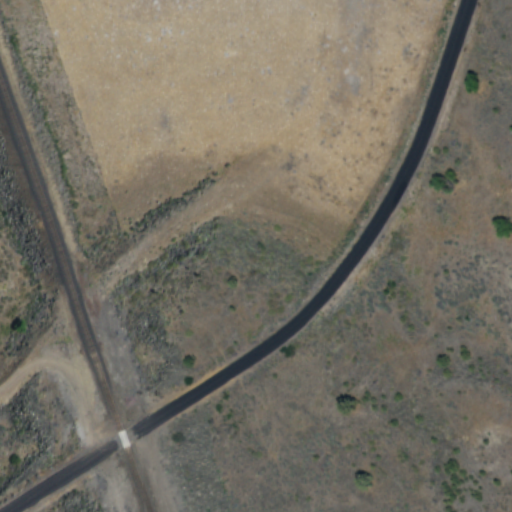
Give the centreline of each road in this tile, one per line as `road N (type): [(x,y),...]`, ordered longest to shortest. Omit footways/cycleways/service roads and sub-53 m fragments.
road 1 (tertiary): [(9,511),(274,346),(313,312),(390,209),(438,106),(471,0)]
road 2 (track): [(100,453),(78,381),(64,366),(45,359),(0,389)]
